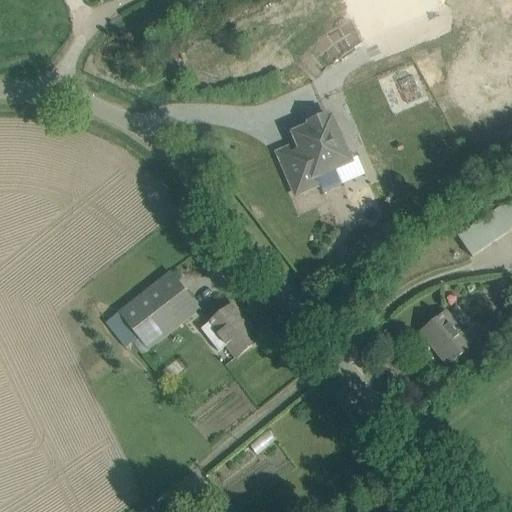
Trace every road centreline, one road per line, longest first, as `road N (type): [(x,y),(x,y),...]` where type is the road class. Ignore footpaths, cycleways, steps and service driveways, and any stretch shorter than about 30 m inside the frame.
road 1 (unclassified): [(335,355),(172,156),(92,101),(0,92)]
road 2 (unclassified): [(461,511),(335,355)]
road 3 (unclassified): [(335,355),(208,462)]
